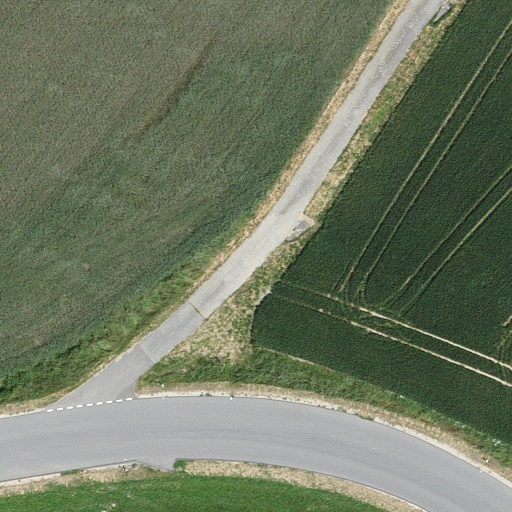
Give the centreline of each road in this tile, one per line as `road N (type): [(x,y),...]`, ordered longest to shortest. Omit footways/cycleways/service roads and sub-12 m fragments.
road 1 (track): [(89,432),(290,226),(433,0)]
road 2 (tertiary): [(0,446),(89,432),(373,451),(491,511)]
